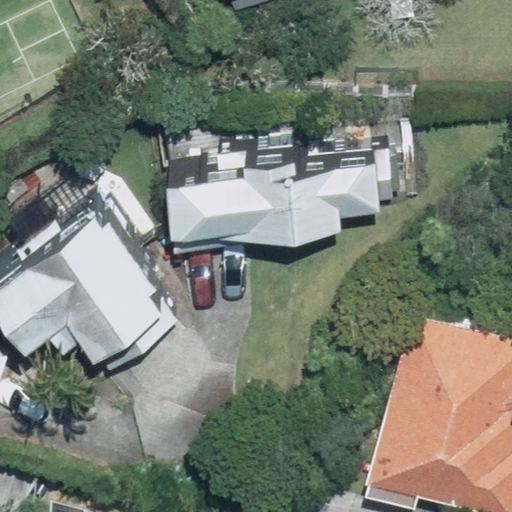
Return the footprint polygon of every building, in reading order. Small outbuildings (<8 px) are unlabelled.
[(227,154),(177,160),(185,231),(347,213),(345,196),(395,190),(389,136),(335,142),(332,114),(224,126),(227,154)] [(0,258),(0,273),(32,320),(73,292),(108,343),(178,294),(104,187),(67,212),(46,180),(18,199),(40,231),(0,258)] [(511,317),(417,290),(363,477),(415,492),(420,475),(511,501),(511,317)] [(0,378),(23,333),(0,321),(0,378)] [(159,511),(55,475),(42,511),(159,511)]
